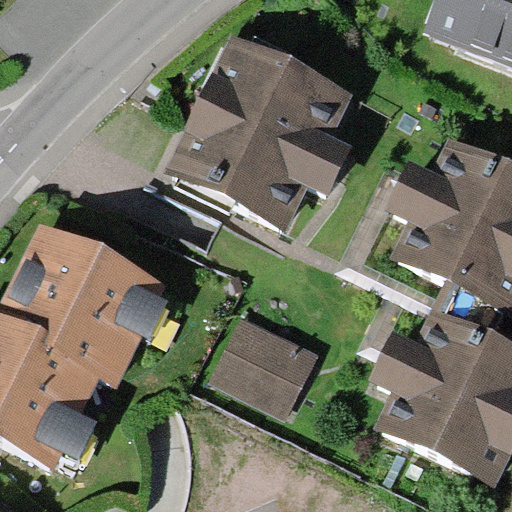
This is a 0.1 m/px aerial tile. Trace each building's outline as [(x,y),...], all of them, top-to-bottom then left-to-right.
[(511,0),(434,0),(414,53),(511,91),(511,0)] [(169,187),(295,244),(322,185),(356,109),(231,52),(169,187)] [(400,277),(511,327),(511,187),(453,160),(439,191),(415,180),(410,191),(394,227),(417,238),(400,277)] [(126,378),(169,288),(48,231),(5,321),(112,371),(126,378)] [(0,440),(65,471),(112,371),(5,321),(0,318),(0,440)] [(210,388),(291,423),(320,356),(239,321),(210,388)] [(380,440),(499,494),(511,466),(511,359),(433,323),(419,354),(395,343),(388,359),(374,391),(398,402),(380,440)]
